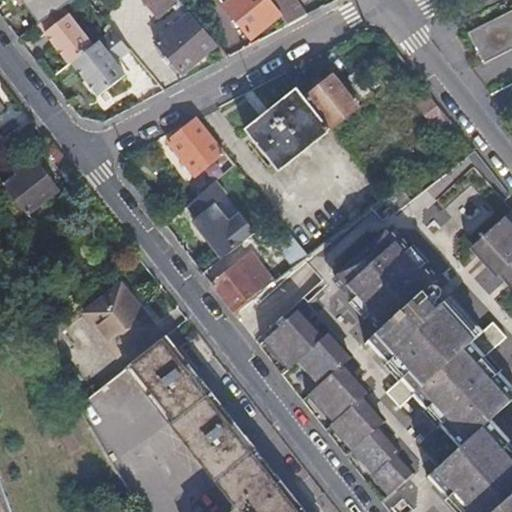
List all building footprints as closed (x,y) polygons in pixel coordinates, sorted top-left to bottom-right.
[(22,0),(24,1),(24,0),(26,0),(38,14),(52,3),(50,0),(22,0)] [(145,0),(158,15),(176,0),(145,0)] [(281,15),(268,0),(230,0),(224,5),(251,38),(281,15)] [(288,24),(308,14),(297,0),(268,0),(281,15),(288,24)] [(485,58),(511,43),(511,2),(468,26),(485,58)] [(189,15),(183,7),(178,11),(184,19),(189,15)] [(64,8),(39,26),(45,34),(69,15),(64,8)] [(71,62),(93,45),(69,15),(45,34),(69,64),(71,62)] [(181,69),(214,43),(189,15),(184,19),(158,40),(181,69)] [(113,29),(93,45),(71,62),(98,97),(125,76),(114,63),(130,51),(113,29)] [(362,79),(347,61),(338,67),(353,86),(362,79)] [(305,100),(327,127),(330,130),(361,104),(335,75),(305,100)] [(443,108),(416,75),(404,85),(430,117),(443,108)] [(305,100),(296,90),(245,132),(275,169),(327,127),(305,100)] [(224,155),(197,121),(168,143),(197,177),(224,155)] [(496,511),(507,503),(511,498),(511,203),(468,156),(407,203),(397,211),(383,195),(306,254),(296,262),(318,286),(258,344),(301,399),(389,511),(496,511)] [(29,213),(58,189),(34,158),(4,182),(9,188),(1,194),(8,204),(17,198),(29,213)] [(212,180),(191,197),(200,208),(183,221),(215,261),(253,231),(212,180)] [(395,186),(383,195),(397,211),(407,203),(395,186)] [(295,241),(287,232),(259,254),(278,276),(292,265),(296,262),(306,254),(295,241)] [(251,253),(211,284),(216,290),(233,311),(261,289),(272,281),(251,253)] [(153,326),(121,286),(86,313),(118,353),(153,326)] [(196,380),(162,338),(125,367),(182,438),(230,499),(229,508),(224,511),(298,511),(275,481),(229,422),(196,380)] [(12,511),(0,479),(0,511),(12,511)] [(511,511),(511,498),(507,503),(496,511),(511,511)]
